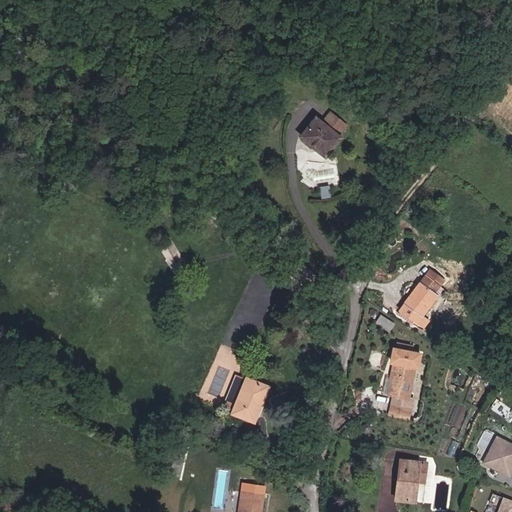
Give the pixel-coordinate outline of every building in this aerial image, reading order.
[(303,139),(332,158),(347,135),(343,133),(350,123),(331,110),(325,118),(319,114),(303,139)] [(260,157),(275,162),(277,155),(291,159),(297,142),(267,132),(260,157)] [(289,166),(291,159),(277,155),(275,162),(289,166)] [(163,247),(175,270),(187,263),(175,240),(163,247)] [(296,269),(287,279),(300,290),(309,280),(296,269)] [(441,292),(420,278),(405,298),(409,301),(403,308),(421,320),(441,292)] [(411,398),(417,367),(420,368),(422,354),(396,349),(393,362),(396,363),(393,378),(389,395),(397,396),(395,406),(415,410),(417,399),(411,398)] [(231,406),(240,410),(254,376),(244,373),(231,406)] [(260,412),(264,409),(274,384),(254,376),(240,410),(252,415),(255,414),(260,412)] [(511,474),(511,440),(502,435),(488,461),(511,474)] [(404,457),(400,492),(419,496),(421,478),(419,477),(421,459),(404,457)] [(263,511),(265,497),(245,494),(241,511),(263,511)] [(511,511),(511,500),(504,497),(497,511),(511,511)]
